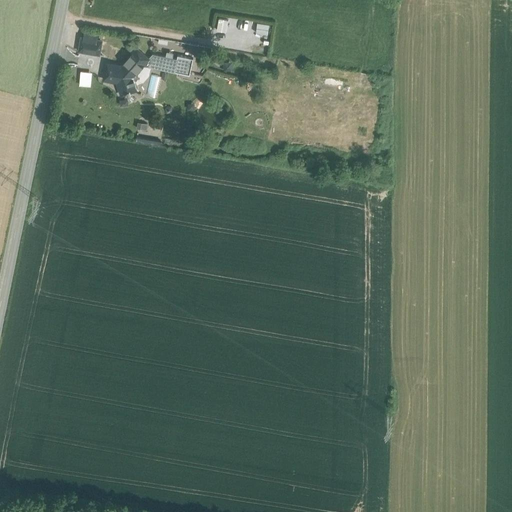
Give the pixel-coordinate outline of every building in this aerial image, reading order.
[(97,40),(82,37),(79,51),(95,53),(96,48),(97,40)] [(136,47),(118,68),(107,65),(104,79),(117,81),(120,89),(126,87),(127,92),(131,93),(130,91),(137,89),(134,79),(136,78),(136,75),(135,74),(144,64),(149,58),(136,47)] [(177,59),(153,54),(149,58),(144,64),(175,71),(177,59)] [(193,58),(178,55),(177,59),(175,71),(189,74),(193,58)] [(79,84),(91,85),(92,71),(80,70),(79,84)] [(147,93),(156,95),(161,75),(152,73),(147,93)] [(336,86),(336,84),(337,79),(325,77),(324,84),(324,85),(336,86)]
